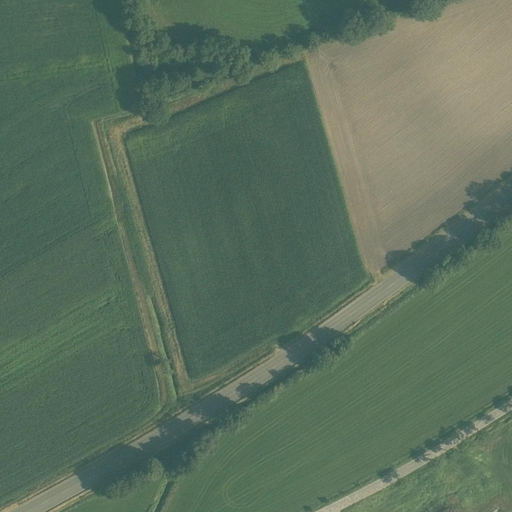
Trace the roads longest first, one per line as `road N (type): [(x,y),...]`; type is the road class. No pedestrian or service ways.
road 1 (primary): [(17,511),(323,331),(511,188)]
road 2 (unclassified): [(327,508),(511,402)]
